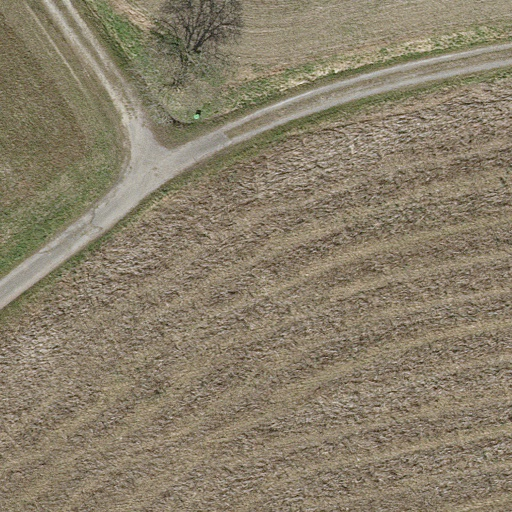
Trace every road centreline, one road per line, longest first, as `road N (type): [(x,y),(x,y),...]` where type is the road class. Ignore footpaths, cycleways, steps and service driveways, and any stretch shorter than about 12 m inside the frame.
road 1 (track): [(511,58),(379,80),(158,168)]
road 2 (track): [(0,306),(158,168)]
road 3 (track): [(158,168),(42,0)]
